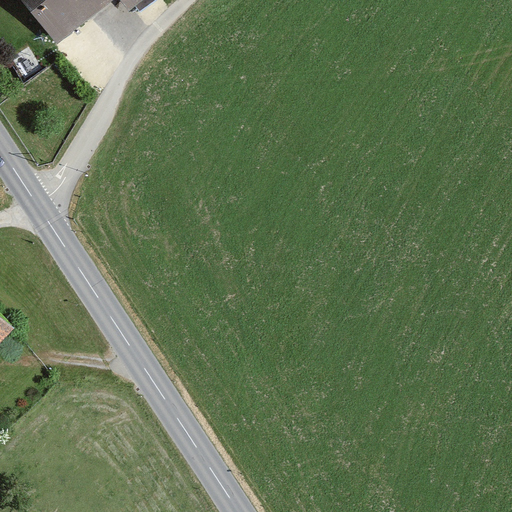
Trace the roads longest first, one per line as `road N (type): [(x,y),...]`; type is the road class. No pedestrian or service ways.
road 1 (secondary): [(37,204),(241,511)]
road 2 (residential): [(191,0),(152,38),(37,204)]
